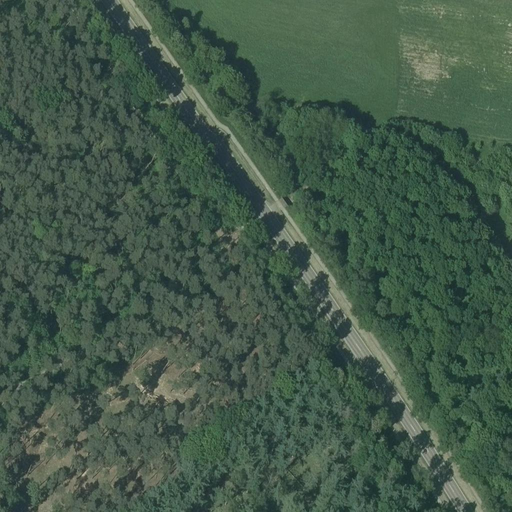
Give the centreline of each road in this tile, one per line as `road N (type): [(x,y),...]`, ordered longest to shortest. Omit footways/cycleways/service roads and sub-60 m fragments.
road 1 (primary): [(460,511),(104,0)]
road 2 (track): [(511,290),(432,179),(398,156),(372,152),(138,316),(28,379)]
road 3 (track): [(398,511),(306,376),(154,511)]
road 4 (track): [(55,0),(225,258)]
road 5 (track): [(161,0),(243,120),(363,141),(372,152)]
